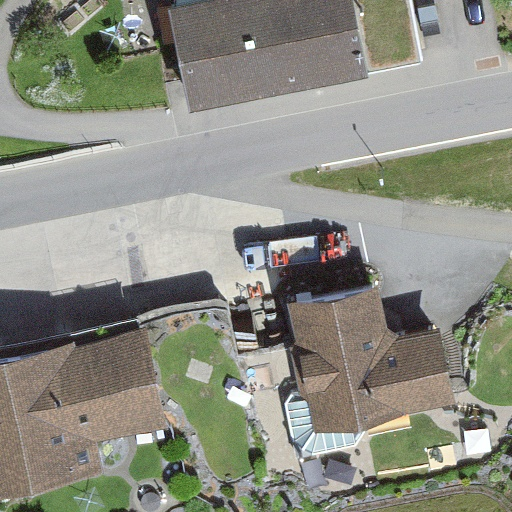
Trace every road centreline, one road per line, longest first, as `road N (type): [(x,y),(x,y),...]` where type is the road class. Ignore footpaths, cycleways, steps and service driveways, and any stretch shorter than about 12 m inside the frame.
road 1 (residential): [(511,229),(231,188),(201,162)]
road 2 (tertiary): [(511,103),(201,162)]
road 3 (tertiary): [(201,162),(0,203)]
